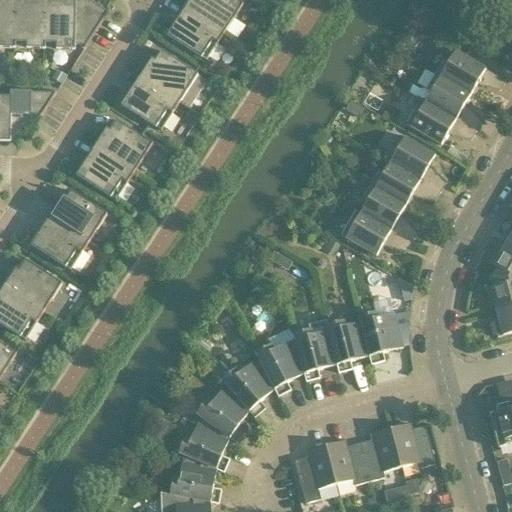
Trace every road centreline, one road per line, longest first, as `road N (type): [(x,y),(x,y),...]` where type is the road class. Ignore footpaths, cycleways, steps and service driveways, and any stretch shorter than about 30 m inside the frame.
road 1 (residential): [(259,511),(258,474),(304,420),(443,382)]
road 2 (residential): [(443,382),(436,339),(448,269),(511,151)]
road 3 (residential): [(152,9),(46,164)]
road 4 (residential): [(477,511),(443,382)]
